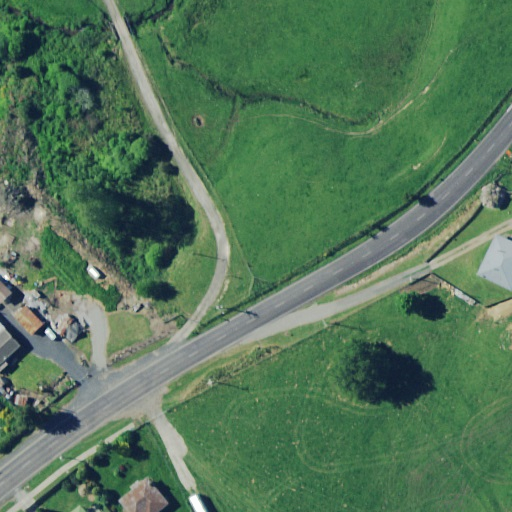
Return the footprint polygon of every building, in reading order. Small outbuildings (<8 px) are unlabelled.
[(511,241),(499,235),(479,275),(511,290),(511,241)] [(16,293),(0,277),(0,296),(6,303),(16,293)] [(46,324),(27,306),(16,317),(36,335),(46,324)] [(0,350),(16,335),(0,317),(0,350)] [(161,511),(171,504),(150,479),(123,502),(130,511),(161,511)]
